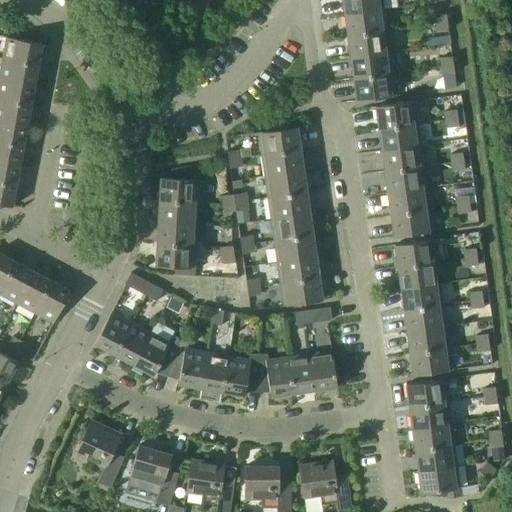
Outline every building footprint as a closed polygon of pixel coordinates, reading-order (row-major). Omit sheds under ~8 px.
[(342,0),(344,14),(383,9),(381,0),(342,0)] [(344,14),(347,36),(386,30),(383,9),(344,14)] [(434,15),(435,23),(447,22),(446,13),(434,15)] [(435,23),(436,32),(448,30),(447,22),(435,23)] [(347,36),(350,57),(389,52),(386,30),(347,36)] [(2,59),(38,65),(42,44),(6,37),(2,59)] [(350,57),(353,79),(392,73),(389,52),(350,57)] [(440,58),(441,66),(453,65),(451,56),(440,58)] [(0,68),(0,78),(34,85),(38,65),(2,59),(0,68)] [(441,66),(442,75),(454,73),(453,65),(441,66)] [(353,79),(356,101),(395,96),(392,73),(353,79)] [(0,99),(30,105),(34,85),(0,78),(0,99)] [(0,120),(27,125),(30,105),(0,99),(0,120)] [(375,106),(378,129),(417,123),(414,101),(375,106)] [(444,111),(445,119),(457,118),(456,109),(444,111)] [(445,119),(446,128),(458,126),(457,118),(445,119)] [(0,141),(23,145),(27,125),(0,120),(0,141)] [(378,129),(381,150),(420,145),(417,123),(378,129)] [(258,133),(261,155),(300,149),(296,127),(258,133)] [(0,161),(19,165),(23,145),(0,141),(0,161)] [(381,150),(384,172),(423,166),(420,145),(381,150)] [(261,155),(264,176),(303,171),(300,149),(261,155)] [(227,151),(228,160),(240,158),(239,150),(227,151)] [(450,154),(451,162),(463,161),(462,152),(450,154)] [(228,160),(229,168),(241,166),(240,158),(228,160)] [(0,182),(16,186),(19,165),(0,161),(0,182)] [(451,162),(452,171),(464,169),(463,161),(451,162)] [(384,172),(387,193),(426,188),(423,166),(384,172)] [(264,176),(267,198),(306,192),(303,171),(264,176)] [(159,200),(198,202),(199,180),(160,178),(159,200)] [(0,204),(12,207),(16,186),(0,182),(0,204)] [(387,193),(390,214),(429,209),(426,188),(387,193)] [(267,198),(271,219),(309,213),(306,192),(267,198)] [(233,194),(234,203),(246,201),(245,193),(233,194)] [(222,196),(223,204),(234,203),(233,194),(222,196)] [(456,197),(457,205),(469,203),(468,195),(456,197)] [(158,222),(196,224),(198,202),(159,200),(158,222)] [(234,203),(235,211),(247,209),(246,201),(234,203)] [(223,204),(224,213),(235,211),(234,203),(223,204)] [(457,205),(458,213),(470,212),(469,203),(457,205)] [(390,214),(393,237),(432,232),(429,209),(390,214)] [(271,219),(274,240),(312,235),(309,213),(271,219)] [(156,243),(195,246),(196,224),(158,222),(156,243)] [(239,237),(240,245),(252,244),(251,235),(239,237)] [(274,240),(277,262),(315,256),(312,235),(274,240)] [(394,245),(397,267),(436,262),(433,239),(394,245)] [(155,266),(194,268),(195,246),(156,243),(155,266)] [(240,245),(242,254),(253,252),(252,244),(240,245)] [(220,247),(222,256),(234,254),(232,246),(220,247)] [(463,250),(464,258),(476,256),(475,248),(463,250)] [(0,289),(15,262),(0,253),(0,289)] [(222,256),(223,264),(235,262),(234,254),(222,256)] [(277,262),(280,283),(318,278),(315,256),(277,262)] [(464,258),(466,266),(478,265),(476,256),(464,258)] [(0,289),(0,295),(16,303),(33,271),(15,262),(0,289)] [(397,267),(400,289),(439,283),(436,262),(397,267)] [(16,303),(34,313),(51,281),(33,271),(16,303)] [(124,284),(148,297),(154,285),(130,273),(124,284)] [(247,288),(258,286),(257,278),(245,280),(247,288)] [(280,283),(283,306),(322,300),(318,278),(280,283)] [(34,313),(53,323),(70,291),(51,281),(34,313)] [(400,289),(403,310),(442,305),(439,283),(400,289)] [(148,297),(156,301),(162,290),(154,285),(148,297)] [(247,288),(248,296),(260,295),(258,286),(247,288)] [(469,292),(470,301),(482,299),(481,291),(469,292)] [(470,301),(472,309),(483,307),(482,299),(470,301)] [(403,310),(406,331),(445,326),(442,305),(403,310)] [(303,311),(305,324),(331,320),(329,307),(303,311)] [(212,323),(221,325),(223,311),(214,309),(212,323)] [(293,312),(295,325),(305,324),(303,311),(293,312)] [(94,344),(114,355),(131,322),(111,312),(94,344)] [(114,355),(133,365),(150,333),(131,322),(114,355)] [(406,331),(409,353),(448,347),(445,326),(406,331)] [(155,372),(167,376),(179,340),(171,337),(168,342),(150,333),(133,365),(153,375),(155,372)] [(475,335),(476,344),(488,342),(487,334),(475,335)] [(6,347),(14,351),(19,340),(12,336),(6,347)] [(14,351),(21,355),(27,344),(19,340),(14,351)] [(178,384),(200,388),(207,352),(187,348),(188,343),(179,340),(167,376),(178,380),(178,384)] [(476,344),(478,352),(489,350),(488,342),(476,344)] [(409,353),(412,375),(451,370),(448,347),(409,353)] [(309,354),(314,390),(336,387),(331,351),(309,354)] [(0,378),(7,382),(18,362),(0,352),(0,378)] [(200,388),(221,392),(228,356),(207,352),(200,388)] [(244,392),(257,392),(258,354),(249,354),(248,359),(228,356),(221,392),(244,396),(244,392)] [(270,392),(270,396),(293,393),(288,357),(267,360),(267,354),(258,354),(257,392),(270,392)] [(288,357),(293,393),(314,390),(309,354),(288,357)] [(409,407),(447,401),(444,379),(406,384),(409,407)] [(483,388),(484,397),(496,395),(494,387),(483,388)] [(484,397),(485,405),(497,403),(496,395),(484,397)] [(412,428),(450,423),(447,401),(409,407),(412,428)] [(97,482),(110,487),(124,457),(112,452),(119,437),(88,423),(75,454),(90,461),(86,468),(101,474),(97,482)] [(415,449),(453,444),(450,423),(412,428),(415,449)] [(488,431),(490,439),(502,438),(500,429),(488,431)] [(490,439),(491,448),(503,446),(502,438),(490,439)] [(418,471),(456,466),(453,444),(415,449),(418,471)] [(155,501),(168,505),(178,473),(166,470),(171,454),(138,445),(129,477),(144,482),(142,489),(157,494),(155,501)] [(215,511),(229,511),(234,482),(221,480),(224,464),(191,459),(186,492),(202,495),(201,503),(216,505),(215,511)] [(336,501),(337,509),(351,507),(346,474),(334,476),(332,460),(299,465),(303,498),(319,496),(321,504),(336,501)] [(276,511),(290,511),(290,482),(278,482),(278,466),(244,466),(244,499),(261,499),(261,507),(277,507),(276,511)] [(447,490),(448,498),(460,496),(456,466),(418,471),(421,493),(447,490)]
